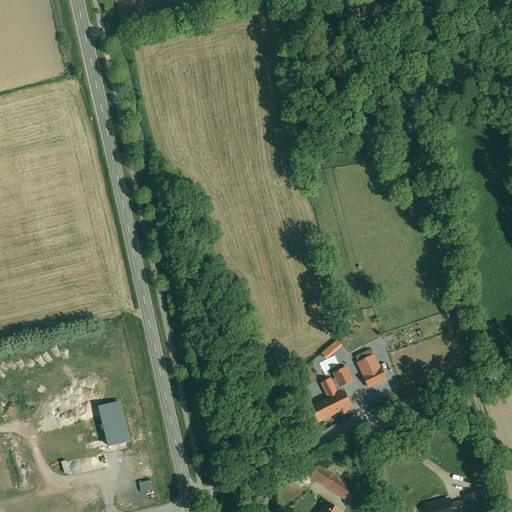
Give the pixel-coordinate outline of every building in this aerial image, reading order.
[(373,356),(358,363),(364,376),(380,369),(373,356)] [(352,381),(346,368),(334,374),(340,387),(352,381)] [(364,376),(363,377),(369,388),(386,379),(381,369),(364,376)] [(323,384),(317,371),(308,376),(318,396),(326,393),(322,384),(323,384)] [(338,395),(330,380),(323,384),(322,384),(326,393),(329,399),(317,405),(324,419),(340,412),(342,415),(347,413),(345,409),(351,406),(344,392),(338,395)] [(127,441),(117,403),(98,408),(108,446),(127,441)] [(148,421),(133,424),(139,451),(153,448),(148,421)] [(330,466),(326,471),(318,466),(311,477),(349,502),(356,491),(338,479),(342,474),(330,466)] [(275,511),(285,508),(278,493),(262,501),(266,511),(275,511)] [(490,495),(484,496),(485,504),(492,503),(490,495)] [(466,500),(451,504),(450,500),(426,506),(427,511),(458,511),(469,509),(466,500)] [(341,511),(327,502),(320,511),(341,511)]
